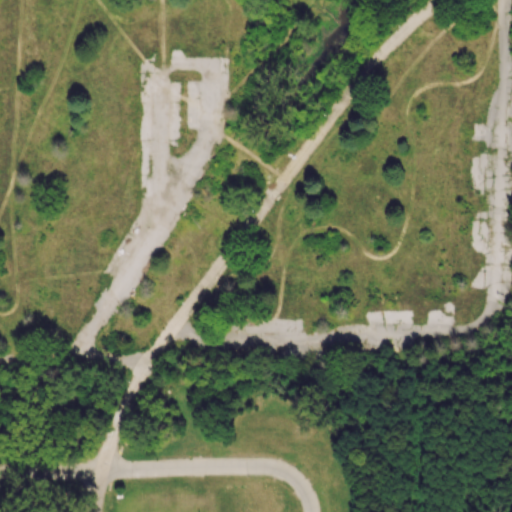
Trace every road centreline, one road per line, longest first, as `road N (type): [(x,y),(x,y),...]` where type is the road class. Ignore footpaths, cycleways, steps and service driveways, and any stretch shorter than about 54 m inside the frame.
road 1 (residential): [(440,0),(354,87),(161,345),(116,427),(93,511)]
road 2 (residential): [(493,309),(470,330),(288,349),(231,348),(177,334),(132,361),(0,360)]
road 3 (residential): [(71,359),(160,213),(184,122),(185,55)]
road 4 (residential): [(493,309),(505,0)]
road 5 (residential): [(315,511),(306,485),(269,464),(101,470)]
